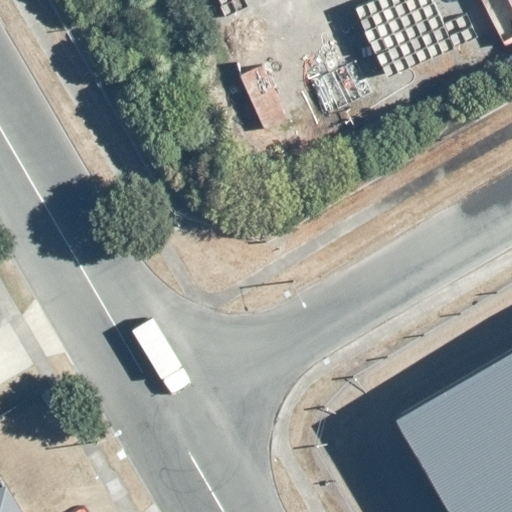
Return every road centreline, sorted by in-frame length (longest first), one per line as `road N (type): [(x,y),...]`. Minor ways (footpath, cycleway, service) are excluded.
road 1 (residential): [(169,420),(511,215)]
road 2 (secondary): [(0,126),(169,420)]
